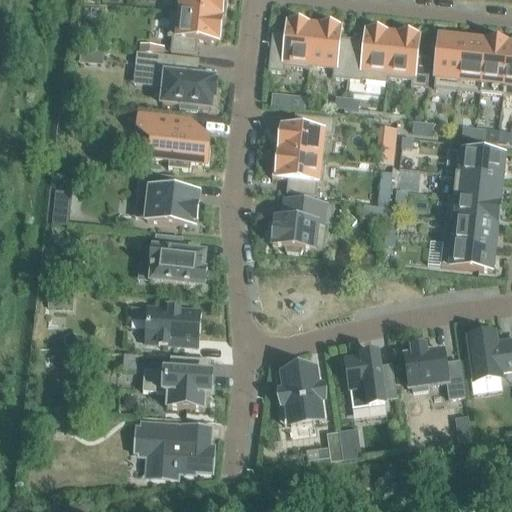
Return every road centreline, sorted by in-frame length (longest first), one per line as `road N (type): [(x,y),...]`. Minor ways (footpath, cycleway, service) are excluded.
road 1 (residential): [(247,350),(234,261),(239,142),(259,0)]
road 2 (residential): [(511,305),(247,350)]
road 3 (residential): [(326,0),(511,21)]
road 4 (residential): [(237,474),(247,350)]
